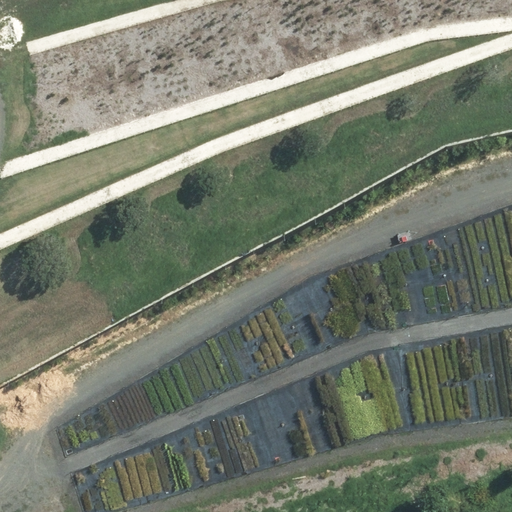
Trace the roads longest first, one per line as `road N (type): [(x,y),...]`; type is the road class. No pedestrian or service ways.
road 1 (track): [(0,469),(20,466),(82,384),(293,262),(441,188),(511,169)]
road 2 (track): [(0,239),(511,45)]
road 3 (track): [(49,463),(375,334),(511,309)]
road 4 (track): [(511,421),(353,443),(117,511)]
